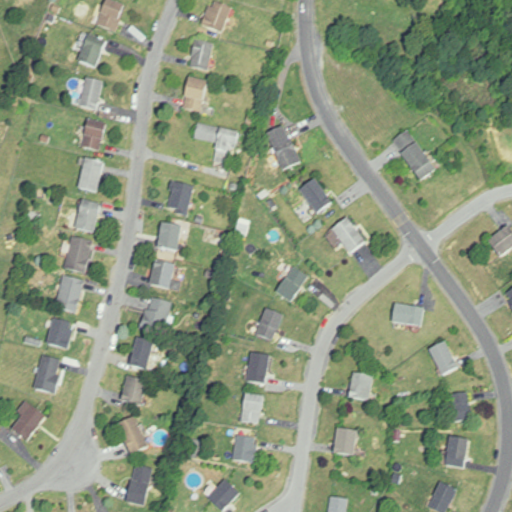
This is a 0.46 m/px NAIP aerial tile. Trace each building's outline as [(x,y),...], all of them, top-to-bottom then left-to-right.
[(127,7),(109,0),(99,26),(118,33),(127,7)] [(225,35),(234,9),(213,1),(204,27),(225,35)] [(80,62),(97,71),(110,44),(93,36),(80,62)] [(216,45),(198,41),(192,69),(211,73),(216,45)] [(185,111),(204,114),(209,83),(191,79),(185,111)] [(99,112),(106,84),(89,80),(82,108),(99,112)] [(103,153),(109,126),(91,121),(84,148),(103,153)] [(232,147),(239,148),(242,134),(200,125),(197,140),(219,145),(216,162),(229,164),(232,147)] [(286,172),(303,163),(286,128),(269,136),(286,172)] [(423,182),(438,172),(411,132),(395,142),(423,182)] [(107,165),(99,194),(80,189),(88,160),(107,165)] [(319,215),(334,204),(317,180),(302,191),(319,215)] [(190,218),(197,188),(176,184),(169,213),(190,218)] [(97,235),(103,206),(84,202),(78,231),(97,235)] [(368,243),(349,219),(334,231),(354,255),(368,243)] [(183,293),(184,283),(176,282),(179,265),(180,265),(185,228),(163,226),(154,289),(183,293)] [(511,251),(511,229),(511,227),(490,242),(502,258),(511,251)] [(96,242),(74,238),(67,270),(89,275),(96,242)] [(311,278),(295,268),(278,294),(294,304),(311,278)] [(57,309),(78,316),(88,284),(67,277),(57,309)] [(142,329),(164,338),(176,307),(155,298),(142,329)] [(395,325),(425,328),(427,309),(397,306),(395,325)] [(285,316),(268,311),(259,337),(276,343),(285,316)] [(70,352),(77,326),(57,320),(49,346),(70,352)] [(133,369),(150,372),(156,343),(138,339),(133,369)] [(444,378),(461,369),(448,343),(431,352),(444,378)] [(269,386),(271,356),(253,355),(251,385),(269,386)] [(65,362),(46,358),(37,391),(57,396),(65,362)] [(376,377),(355,375),(352,401),(373,403),(376,377)] [(145,406),(148,381),(128,379),(125,403),(145,406)] [(457,425),(475,421),(469,394),(451,398),(457,425)] [(265,398),(261,425),(244,422),(248,395),(265,398)] [(49,418),(30,404),(11,429),(30,443),(49,418)] [(131,456),(150,449),(138,418),(119,425),(131,456)] [(357,458),(360,432),(339,431),(336,456),(357,458)] [(259,439),(238,438),(237,465),(258,465),(259,439)] [(471,441),(451,439),(449,469),(468,470),(471,441)] [(155,469),(146,508),(129,504),(138,465),(155,469)] [(224,511),(225,511),(241,495),(228,483),(212,500),(224,511)] [(435,511),(449,511),(460,493),(444,484),(431,510),(435,511)] [(351,501),(349,511),(331,511),(333,498),(351,501)]
